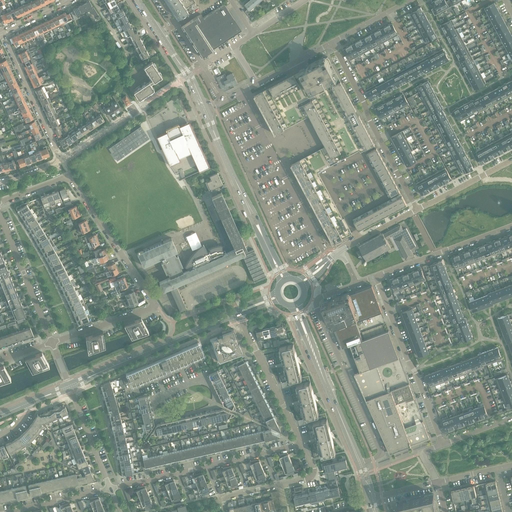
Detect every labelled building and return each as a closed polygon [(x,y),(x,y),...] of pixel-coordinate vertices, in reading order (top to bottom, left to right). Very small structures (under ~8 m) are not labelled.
[(24,15),(26,14),(22,6),(20,7),(16,0),(15,1),(15,3),(21,15),(23,14),(24,15)] [(32,11),(34,10),(30,2),(28,3),(26,0),(24,0),(30,11),(31,10),(32,11)] [(177,0),(171,4),(180,18),(185,14),(186,15),(198,8),(195,2),(194,3),(192,0),(177,0)] [(431,10),(435,16),(444,11),(438,0),(436,0),(433,2),(435,7),(431,10)] [(438,0),(444,11),(452,6),(449,0),(446,2),(444,0),(438,0)] [(84,4),(87,10),(88,12),(90,11),(94,15),(94,16),(98,14),(93,7),(92,8),(89,1),(84,4)] [(255,7),(255,6),(250,1),(245,5),(249,9),(250,10),(253,8),(254,9),(255,7)] [(494,3),(485,8),(488,13),(497,8),(494,3)] [(8,12),(5,14),(9,22),(11,21),(11,20),(13,19),(7,6),(6,4),(4,5),(8,12)] [(84,4),(78,6),(81,13),(87,10),(84,4)] [(120,10),(117,4),(109,8),(113,14),(115,13),(120,10)] [(201,14),(181,27),(184,30),(185,30),(187,33),(186,34),(190,40),(191,40),(193,43),(192,44),(197,50),(198,50),(200,53),(199,54),(201,57),(220,45),(221,44),(242,31),(224,4),(203,18),(201,14)] [(16,18),(17,18),(14,10),(11,11),(8,5),(7,6),(13,19),(15,18),(16,18)] [(7,22),(9,22),(5,14),(3,15),(1,10),(3,9),(2,6),(0,6),(0,12),(5,23),(7,22)] [(76,15),(81,13),(78,6),(73,9),(74,11),(71,12),(74,20),(77,19),(76,15)] [(421,8),(421,7),(418,9),(418,10),(410,14),(413,19),(424,13),(424,12),(423,10),(421,8)] [(497,8),(488,13),(490,17),(499,12),(497,8)] [(125,15),(122,9),(120,10),(115,13),(118,19),(125,15)] [(63,14),(61,15),(66,24),(68,30),(70,29),(67,23),(67,24),(66,22),(72,19),(69,14),(66,15),(65,12),(63,13),(63,14)] [(499,12),(490,17),(492,22),(502,17),(501,15),(500,13),(499,12)] [(424,13),(413,19),(415,24),(427,18),(424,13)] [(64,25),(66,24),(61,15),(59,16),(58,15),(57,16),(60,24),(63,23),(64,25)] [(125,15),(118,19),(121,24),(128,20),(125,15)] [(502,17),(492,22),(495,26),(504,21),(502,17)] [(427,18),(415,24),(418,29),(429,23),(427,18)] [(57,28),(53,19),(51,19),(50,19),(48,20),(52,28),(53,30),(57,28)] [(44,22),(49,32),(51,37),(53,36),(50,29),(52,28),(48,20),(47,21),(46,22),(44,22)] [(128,20),(121,24),(124,30),(132,27),(128,20)] [(444,30),(455,24),(452,20),(441,25),(442,28),(443,30),(444,30)] [(504,21),(495,26),(497,31),(507,26),(504,21)] [(40,24),(44,32),(45,34),(49,32),(44,22),(43,23),(42,23),(40,24)] [(429,23),(418,29),(420,33),(432,27),(431,27),(432,26),(431,24),(430,25),(429,23)] [(42,33),(44,32),(40,24),(39,24),(39,25),(36,26),(42,39),(43,41),(45,40),(42,33)] [(392,24),(390,25),(390,24),(388,25),(388,26),(387,26),(393,38),(398,35),(392,24)] [(455,24),(444,30),(446,35),(457,29),(455,30),(453,26),(455,25),(455,24)] [(34,27),(32,28),(36,36),(39,35),(41,40),(42,39),(36,26),(34,27)] [(387,26),(386,27),(386,26),(384,27),(385,28),(382,29),(389,40),(393,38),(387,26)] [(507,26),(497,31),(500,35),(509,30),(507,26)] [(127,36),(129,35),(135,32),(132,27),(124,30),(127,36)] [(432,27),(420,33),(423,38),(434,32),(432,27)] [(33,37),(36,36),(32,28),(30,28),(30,29),(28,30),(35,44),(36,44),(33,37)] [(382,29),(380,30),(380,29),(378,30),(378,31),(384,43),(389,40),(382,29)] [(457,29),(446,35),(449,39),(459,33),(457,29)] [(25,31),(24,32),(28,40),(30,39),(34,46),(35,45),(35,44),(28,30),(26,31),(25,31)] [(509,30),(500,35),(502,40),(511,35),(509,30)] [(140,37),(137,31),(135,32),(129,35),(133,41),(140,37)] [(378,31),(373,34),(379,45),(384,43),(378,31)] [(22,33),(20,34),(27,49),(29,48),(25,41),(28,40),(24,32),(22,32),(22,33)] [(434,32),(423,38),(425,43),(437,37),(436,36),(437,36),(436,34),(435,34),(434,32)] [(462,38),(459,33),(449,39),(451,44),(462,38)] [(17,35),(16,35),(19,44),(22,43),(25,50),(27,49),(20,34),(18,35),(17,35)] [(373,34),(368,37),(374,48),(379,45),(373,34)] [(511,36),(511,35),(502,40),(504,44),(511,40),(511,36)] [(140,37),(133,41),(136,47),(143,43),(140,37)] [(368,37),(363,39),(369,50),(374,48),(368,37)] [(464,42),(462,38),(451,44),(452,46),(451,46),(452,48),(453,48),(464,42)] [(363,39),(359,42),(365,53),(369,50),(363,39)] [(359,42),(354,44),(360,56),(365,53),(359,42)] [(467,47),(464,42),(453,48),(454,49),(453,49),(454,51),(455,51),(456,53),(467,47)] [(136,47),(139,53),(146,49),(143,43),(136,47)] [(354,44),(349,47),(355,58),(360,56),(354,44)] [(349,47),(348,47),(346,48),(344,49),(350,61),(355,58),(349,47)] [(467,47),(456,53),(458,57),(469,51),(467,47)] [(149,55),(146,49),(139,53),(142,59),(149,55)] [(449,60),(446,54),(445,52),(443,49),(438,52),(444,63),(445,63),(447,62),(449,60)] [(21,58),(33,52),(34,52),(33,50),(27,53),(26,50),(19,54),(19,55),(19,56),(20,56),(21,58)] [(471,56),(469,51),(458,57),(460,61),(460,62),(471,56)] [(22,63),(30,59),(32,58),(31,56),(34,54),(33,52),(21,58),(22,60),(21,61),(22,63)] [(440,65),(444,63),(438,52),(434,54),(440,65)] [(440,65),(434,54),(429,56),(435,68),(440,65)] [(435,68),(429,56),(425,59),(431,70),(435,68)] [(471,56),(460,62),(460,63),(461,65),(461,64),(462,66),(474,60),(471,56)] [(339,82),(326,57),(297,72),(296,72),(292,74),(267,87),(262,90),(251,96),(273,137),(284,132),(309,118),(324,147),(300,160),(290,165),(332,246),(340,241),(342,240),(352,235),(344,220),(343,221),(318,173),(359,152),(360,154),(365,151),(374,147),(341,84),(339,82)] [(431,70),(425,59),(420,61),(426,73),(427,72),(427,73),(429,72),(429,71),(431,70)] [(25,69),(26,71),(34,67),(33,65),(39,62),(38,60),(36,61),(25,67),(26,68),(25,69)] [(476,65),(474,60),(462,66),(465,71),(476,65)] [(420,61),(416,64),(421,74),(426,72),(426,73),(420,61)] [(144,70),(148,75),(157,69),(152,62),(144,67),(146,69),(144,70)] [(416,64),(411,66),(417,77),(421,74),(416,64)] [(10,69),(8,65),(0,68),(0,73),(3,72),(10,69)] [(476,65),(465,71),(465,72),(466,74),(466,73),(467,75),(479,69),(476,65)] [(36,66),(34,67),(26,71),(27,72),(27,73),(28,75),(42,68),(41,67),(37,69),(36,66)] [(411,66),(407,68),(412,79),(417,77),(411,66)] [(43,70),(42,68),(28,75),(29,77),(29,78),(30,79),(38,76),(37,73),(43,70)] [(407,68),(402,71),(408,82),(412,79),(407,68)] [(12,73),(10,69),(3,72),(4,75),(1,76),(2,78),(12,73)] [(146,82),(141,85),(147,95),(154,89),(150,84),(154,82),(162,77),(157,69),(148,75),(151,80),(149,82),(147,83),(146,82)] [(481,74),(479,69),(467,75),(470,80),(481,74)] [(402,71),(398,73),(403,84),(408,82),(402,71)] [(225,74),(219,77),(219,78),(219,79),(223,89),(225,88),(227,91),(235,87),(234,85),(238,84),(237,82),(235,76),(234,77),(233,73),(228,76),(228,77),(228,78),(227,78),(225,74)] [(398,73),(393,76),(399,86),(403,84),(398,73)] [(31,81),(32,83),(46,77),(48,76),(47,74),(41,77),(39,78),(38,76),(30,79),(31,81)] [(481,74),(470,80),(472,84),(483,78),(481,74)] [(394,78),(390,80),(394,89),(395,88),(395,89),(397,88),(397,87),(399,86),(393,76),(394,78)] [(16,82),(14,77),(6,81),(8,83),(2,86),(3,88),(16,82)] [(46,79),(46,77),(32,83),(33,85),(33,86),(33,87),(34,87),(44,83),(43,80),(46,79)] [(483,78),(472,84),(472,85),(473,87),(475,89),(481,86),(481,87),(483,86),(483,85),(486,83),(483,78)] [(384,80),(380,83),(385,94),(390,91),(384,80)] [(390,80),(385,82),(384,80),(390,91),(394,89),(390,80)] [(428,82),(428,81),(422,84),(420,85),(417,87),(419,92),(431,86),(430,85),(431,85),(430,83),(429,83),(428,82)] [(10,89),(11,89),(18,86),(16,82),(3,88),(3,90),(9,87),(10,89)] [(380,83),(375,85),(381,96),(385,94),(380,83)] [(511,92),(507,84),(506,84),(506,83),(504,84),(504,85),(502,86),(508,97),(511,95),(511,92)] [(139,100),(147,95),(141,85),(136,89),(136,90),(134,92),(139,100)] [(375,85),(371,88),(376,98),(381,96),(375,85)] [(18,86),(11,89),(12,91),(6,94),(7,96),(11,94),(20,90),(19,88),(19,87),(19,86),(18,86)] [(431,86),(419,92),(422,97),(433,90),(431,86)] [(502,86),(500,87),(498,88),(498,89),(504,100),(508,97),(502,86)] [(371,88),(366,90),(372,101),(374,100),(376,99),(376,98),(371,88)] [(498,89),(493,91),(499,103),(504,100),(498,89)] [(433,90),(422,97),(424,101),(436,95),(433,90)] [(493,91),(488,94),(494,105),(499,103),(493,91)] [(38,96),(40,101),(49,97),(46,92),(44,93),(38,96)] [(23,96),(22,94),(14,97),(15,100),(8,103),(9,105),(10,105),(24,98),(23,96)] [(403,94),(401,95),(399,96),(399,97),(404,108),(409,105),(403,94)] [(488,94),(483,96),(489,108),(494,105),(488,94)] [(436,95),(424,101),(427,106),(438,99),(436,95)] [(126,96),(122,98),(127,105),(131,103),(126,96)] [(483,96),(481,97),(479,98),(478,99),(485,110),(489,108),(483,96)] [(51,102),(49,97),(40,101),(43,106),(49,103),(51,102)] [(399,97),(394,99),(400,110),(404,108),(399,97)] [(17,103),(18,106),(26,102),(25,100),(24,98),(10,105),(11,106),(17,103)] [(394,99),(390,102),(395,112),(400,110),(394,99)] [(438,99),(427,106),(429,110),(440,104),(438,99)] [(478,99),(474,101),(473,100),(480,113),(485,110),(478,99)] [(473,100),(472,101),(472,100),(470,101),(470,102),(468,103),(474,114),(475,114),(474,112),(478,110),(480,113),(473,100)] [(27,104),(26,102),(18,106),(19,108),(13,111),(14,113),(28,106),(27,105),(27,104)] [(111,106),(116,113),(122,109),(117,102),(111,106)] [(390,102),(385,104),(391,115),(395,112),(390,102)] [(45,112),(51,109),(49,103),(43,106),(45,112)] [(468,103),(464,105),(470,117),(474,114),(468,103)] [(385,104),(383,105),(383,104),(381,105),(381,106),(386,117),(391,115),(385,104)] [(440,104),(429,110),(431,114),(430,115),(443,108),(442,108),(443,108),(442,106),(441,106),(440,104)] [(464,105),(459,108),(465,119),(470,117),(464,105)] [(21,112),(22,114),(30,110),(29,109),(29,108),(28,106),(14,113),(15,115),(21,112)] [(111,116),(116,113),(111,106),(106,109),(105,107),(102,109),(106,115),(108,113),(111,116)] [(380,107),(380,106),(378,107),(378,108),(376,109),(382,120),(386,117),(381,106),(380,107)] [(45,112),(48,117),(56,113),(54,108),(51,109),(45,112)] [(430,115),(433,120),(444,114),(442,109),(443,109),(443,108),(430,115)] [(459,108),(458,108),(456,109),(454,111),(457,117),(456,117),(458,119),(460,122),(465,119),(459,108)] [(31,112),(30,110),(22,114),(23,116),(21,117),(22,119),(31,115),(31,113),(31,112)] [(58,116),(56,113),(48,117),(50,122),(56,119),(55,117),(58,116)] [(433,120),(435,124),(447,118),(444,114),(433,120)] [(100,115),(95,118),(99,124),(104,120),(100,115)] [(94,127),(99,124),(95,118),(90,122),(94,127)] [(435,124),(438,129),(449,123),(447,118),(435,124)] [(53,127),(58,125),(59,125),(56,119),(50,122),(53,127)] [(37,126),(34,121),(28,124),(31,129),(37,126)] [(85,125),(89,131),(94,127),(90,122),(85,125)] [(163,149),(170,166),(177,176),(180,174),(182,179),(186,177),(199,171),(210,167),(190,124),(188,125),(187,124),(187,123),(179,126),(179,124),(166,130),(167,132),(157,136),(157,137),(162,148),(163,149)] [(438,129),(440,133),(451,127),(449,123),(438,129)] [(84,134),(89,131),(85,125),(80,128),(84,134)] [(39,132),(37,126),(31,129),(33,134),(39,132)] [(141,126),(109,149),(117,161),(149,139),(141,126)] [(440,133),(442,138),(454,132),(453,131),(454,131),(453,129),(452,129),(451,127),(440,133)] [(75,132),(79,137),(84,134),(80,128),(75,132)] [(392,137),(394,142),(406,136),(403,131),(392,137)] [(42,137),(39,132),(33,134),(36,140),(42,137)] [(73,141),(79,137),(75,132),(70,135),(73,141)] [(442,138),(445,142),(456,136),(455,134),(456,134),(455,132),(454,132),(442,138)] [(69,144),(73,141),(70,135),(69,134),(67,135),(68,136),(65,138),(69,144)] [(406,136),(394,142),(397,147),(408,141),(406,136)] [(445,142),(447,147),(459,141),(456,136),(445,142)] [(511,148),(505,137),(500,139),(506,150),(508,149),(508,150),(510,149),(510,148),(511,148)] [(63,148),(69,144),(65,138),(59,142),(63,148)] [(506,150),(500,139),(495,142),(501,153),(502,153),(504,152),(506,150)] [(408,141),(397,147),(399,152),(411,145),(408,141)] [(447,147),(450,151),(461,145),(459,141),(447,147)] [(501,153),(495,142),(490,144),(496,156),(501,153)] [(496,156),(490,144),(486,147),(492,158),(496,156)] [(411,145),(399,152),(402,156),(413,150),(411,145)] [(450,151),(452,156),(463,150),(463,149),(464,149),(463,147),(462,147),(461,145),(450,151)] [(38,160),(43,158),(41,151),(37,152),(35,146),(33,147),(34,150),(35,153),(38,160)] [(44,149),(41,151),(43,158),(50,156),(46,146),(43,147),(44,149)] [(492,158),(486,147),(481,149),(487,161),(489,160),(491,159),(491,158),(492,158)] [(379,153),(377,148),(368,153),(371,158),(379,153)] [(487,161),(481,149),(476,152),(480,160),(479,161),(481,164),(487,161)] [(20,167),(26,165),(23,157),(18,159),(17,156),(18,156),(16,150),(13,151),(16,163),(18,162),(20,167)] [(413,150),(402,156),(404,161),(414,156),(411,152),(413,150)] [(452,156),(454,160),(466,154),(463,150),(452,156)] [(32,162),(38,160),(35,153),(29,155),(32,162)] [(382,158),(379,153),(371,158),(373,163),(382,158)] [(454,160),(457,165),(468,159),(466,154),(454,160)] [(32,162),(29,155),(23,157),(26,165),(32,162)] [(414,156),(404,161),(407,166),(416,161),(414,156)] [(384,163),(382,158),(373,163),(376,168),(384,163)] [(457,165),(459,169),(471,163),(469,161),(470,161),(469,159),(468,159),(457,165)] [(387,168),(384,163),(376,168),(378,172),(387,168)] [(474,169),(471,163),(459,169),(462,174),(470,170),(470,171),(474,169)] [(390,173),(387,168),(378,172),(381,177),(390,173)] [(451,180),(445,168),(440,171),(447,182),(448,182),(450,181),(449,181),(451,180)] [(447,182),(440,171),(436,173),(442,185),(447,182)] [(392,177),(390,173),(381,177),(383,182),(392,177)] [(442,185),(436,173),(431,176),(437,187),(442,185)] [(223,185),(219,176),(211,180),(207,182),(210,190),(215,188),(223,185)] [(437,187),(431,176),(426,178),(432,190),(437,187)] [(395,182),(392,177),(383,182),(386,187),(395,182)] [(432,190),(426,178),(421,181),(427,192),(432,190)] [(427,192),(421,181),(416,184),(422,195),(425,194),(427,193),(427,192)] [(397,187),(395,182),(386,187),(389,191),(397,187)] [(400,192),(397,187),(389,191),(391,196),(400,192)] [(221,219),(214,204),(211,197),(218,194),(215,188),(210,190),(201,194),(212,218),(214,222),(221,219)] [(55,191),(52,193),(56,203),(62,201),(58,191),(58,190),(57,191),(58,191),(55,192),(55,191)] [(49,194),(46,195),(50,205),(56,203),(52,193),(49,194)] [(253,249),(248,252),(245,245),(221,193),(211,197),(214,204),(221,219),(214,222),(224,245),(222,246),(220,246),(218,246),(213,247),(211,248),(209,249),(209,250),(207,251),(204,246),(202,247),(199,249),(196,252),(195,253),(193,255),(191,257),(190,259),(188,261),(187,264),(185,266),(183,267),(178,256),(176,257),(174,252),(177,251),(171,238),(137,253),(143,266),(161,258),(163,262),(161,263),(166,274),(168,273),(170,278),(160,283),(163,291),(170,288),(180,311),(186,308),(176,285),(181,283),(243,256),(245,262),(255,282),(266,277),(257,257),(253,249)] [(44,196),(41,197),(44,207),(50,205),(46,195),(44,196)] [(402,196),(397,199),(402,207),(407,205),(402,196)] [(397,199),(392,201),(397,210),(402,207),(397,199)] [(392,201),(387,204),(392,213),(397,210),(392,201)] [(17,211),(20,215),(30,209),(26,203),(21,205),(22,208),(17,211)] [(68,215),(79,211),(77,206),(73,207),(72,204),(65,207),(68,215)] [(387,204),(383,206),(387,215),(392,213),(387,204)] [(383,206),(378,209),(383,218),(387,215),(383,206)] [(33,214),(30,209),(20,215),(23,220),(33,214)] [(378,209),(373,212),(378,220),(383,218),(378,209)] [(68,215),(69,219),(73,218),(80,215),(79,211),(68,215)] [(373,212),(368,214),(373,223),(378,220),(373,212)] [(33,214),(23,220),(26,224),(36,219),(33,214)] [(368,214),(364,217),(368,225),(373,223),(368,214)] [(364,217),(359,219),(364,228),(368,225),(364,217)] [(29,229),(39,223),(36,219),(26,224),(29,229)] [(354,222),(358,231),(364,228),(359,219),(354,222)] [(77,229),(88,225),(86,220),(75,224),(77,229)] [(29,229),(32,234),(41,228),(39,223),(29,229)] [(77,229),(79,234),(90,230),(88,225),(77,229)] [(393,236),(406,260),(414,255),(403,235),(402,235),(401,232),(403,230),(401,225),(384,234),(383,233),(359,246),(360,248),(358,250),(358,251),(357,251),(361,259),(362,259),(364,260),(365,261),(391,248),(386,239),(393,236)] [(32,234),(35,238),(44,233),(41,228),(32,234)] [(35,238),(38,243),(47,237),(44,233),(35,238)] [(87,243),(90,242),(98,239),(96,234),(92,236),(91,234),(85,237),(87,243)] [(507,237),(506,236),(504,237),(504,238),(502,239),(507,251),(511,249),(507,237)] [(38,243),(40,248),(50,242),(47,237),(38,243)] [(502,239),(501,238),(499,239),(499,240),(497,241),(502,253),(507,251),(502,239)] [(98,239),(90,242),(87,243),(90,250),(96,248),(95,246),(100,244),(98,239)] [(497,241),(495,241),(492,242),(493,242),(492,242),(497,255),(502,253),(497,241)] [(40,248),(43,252),(53,247),(50,242),(40,248)] [(492,242),(491,243),(491,242),(489,243),(489,244),(487,244),(492,256),(497,255),(492,242)] [(487,244),(482,246),(486,258),(492,256),(487,244)] [(482,246),(477,248),(481,260),(486,258),(482,246)] [(43,252),(46,257),(55,252),(53,247),(43,252)] [(100,248),(92,252),(93,255),(94,255),(96,258),(107,253),(105,249),(101,250),(100,248)] [(477,248),(476,248),(474,249),(472,250),(476,262),(481,260),(477,248)] [(472,250),(471,250),(469,251),(467,252),(471,264),(476,262),(472,250)] [(46,257),(48,262),(58,256),(55,252),(46,257)] [(467,252),(465,253),(464,252),(462,253),(462,254),(466,266),(471,264),(467,252)] [(109,259),(107,253),(96,258),(98,263),(102,262),(102,261),(109,259)] [(462,254),(461,254),(461,253),(459,254),(459,255),(457,256),(461,268),(466,266),(462,254)] [(48,262),(51,266),(61,261),(58,256),(48,262)] [(457,256),(455,257),(454,256),(452,257),(451,258),(456,270),(461,268),(457,256)] [(443,264),(442,260),(438,262),(439,263),(436,264),(436,263),(434,264),(430,266),(432,271),(444,266),(443,264)] [(51,266),(53,271),(63,266),(61,261),(51,266)] [(53,271),(56,276),(66,271),(63,266),(53,271)] [(444,266),(432,271),(434,275),(446,271),(444,266)] [(117,268),(109,271),(105,272),(107,276),(111,275),(111,276),(119,273),(117,268)] [(421,269),(420,269),(418,270),(416,271),(420,283),(426,281),(421,269)] [(8,273),(7,270),(0,273),(0,279),(9,275),(10,275),(9,273),(8,273)] [(56,276),(58,281),(68,276),(66,271),(56,276)] [(416,271),(411,273),(415,285),(420,283),(416,271)] [(446,271),(434,275),(436,280),(448,276),(446,271)] [(411,273),(406,275),(409,285),(414,283),(415,285),(411,273)] [(10,278),(9,275),(0,279),(0,284),(1,284),(11,281),(11,280),(12,280),(11,278),(10,278)] [(406,275),(401,277),(405,289),(405,286),(409,285),(406,275)] [(58,281),(61,286),(71,281),(68,276),(58,281)] [(448,276),(436,280),(437,285),(450,281),(448,276)] [(126,282),(125,277),(117,280),(114,282),(115,286),(126,282)] [(401,277),(396,279),(400,291),(405,289),(401,277)] [(396,279),(393,279),(390,280),(391,284),(392,284),(393,287),(392,287),(393,289),(394,289),(395,293),(400,291),(396,279)] [(12,283),(11,281),(1,284),(3,289),(13,286),(13,285),(14,285),(13,283),(12,283)] [(61,286),(63,290),(73,286),(71,281),(61,286)] [(450,281),(437,285),(439,290),(451,285),(451,283),(450,281)] [(115,286),(117,291),(113,293),(114,295),(120,293),(121,293),(120,290),(128,287),(126,282),(115,286)] [(336,288),(334,282),(325,285),(327,292),(336,288)] [(350,294),(322,304),(332,325),(334,324),(336,329),(334,330),(342,349),(350,346),(363,341),(363,340),(356,322),(382,312),(372,285),(356,292),(356,293),(350,295),(350,294)] [(451,285),(439,290),(441,295),(453,290),(453,289),(454,289),(453,287),(452,287),(451,285)] [(14,288),(13,286),(3,289),(5,294),(15,291),(15,290),(16,290),(15,288),(14,288)] [(63,290),(65,295),(75,291),(73,286),(63,290)] [(508,286),(503,288),(506,298),(509,297),(509,298),(511,297),(511,296),(508,286)] [(133,288),(125,291),(126,294),(128,301),(125,302),(127,307),(138,303),(133,288)] [(503,288),(498,290),(502,300),(505,299),(504,299),(506,298),(503,288)] [(453,290),(441,295),(443,299),(455,295),(453,290)] [(498,290),(493,292),(497,302),(502,300),(498,290)] [(18,295),(17,293),(16,293),(15,291),(5,294),(3,295),(5,300),(17,296),(17,295),(18,295)] [(65,295),(68,300),(78,295),(75,291),(65,295)] [(493,292),(488,294),(493,305),(493,304),(492,303),(497,302),(493,292)] [(488,294),(489,295),(484,297),(488,306),(490,306),(492,305),(493,305),(488,294)] [(68,300),(70,305),(80,300),(78,295),(68,300)] [(455,295),(443,299),(445,304),(457,300),(455,295)] [(18,298),(17,296),(5,300),(7,305),(9,304),(19,301),(19,300),(20,300),(19,298),(18,298)] [(484,297),(479,298),(483,308),(488,306),(484,297)] [(479,298),(475,300),(478,310),(483,308),(479,298)] [(83,299),(80,300),(70,305),(72,310),(85,304),(83,299)] [(457,300),(445,304),(446,309),(459,304),(458,302),(458,300),(457,300)] [(475,300),(470,302),(470,303),(469,303),(470,306),(471,306),(473,312),(476,311),(476,312),(478,311),(478,310),(475,300)] [(20,303),(19,301),(9,304),(11,309),(21,306),(21,305),(22,305),(21,303),(20,303)] [(85,304),(72,310),(74,315),(85,311),(87,309),(85,304)] [(459,304),(446,309),(448,314),(460,309),(461,308),(460,306),(459,306),(459,304)] [(23,310),(21,306),(11,309),(13,314),(23,310)] [(74,315),(77,320),(87,316),(90,315),(87,309),(84,310),(85,311),(74,315)] [(412,309),(411,309),(408,310),(402,313),(404,318),(414,314),(412,309)] [(460,309),(448,314),(450,318),(462,314),(460,309)] [(15,319),(26,316),(23,310),(13,314),(15,319)] [(416,319),(414,314),(404,318),(406,322),(416,319)] [(462,314),(450,318),(452,323),(465,318),(464,319),(462,314)] [(508,315),(506,315),(504,315),(504,316),(498,318),(499,321),(498,321),(499,323),(500,323),(510,320),(508,315)] [(90,323),(87,316),(77,320),(79,325),(84,323),(85,325),(90,323)] [(147,327),(142,318),(142,317),(123,324),(128,334),(130,337),(149,330),(147,327)] [(465,318),(452,323),(453,323),(455,328),(467,323),(466,321),(467,321),(466,319),(465,319),(465,318)] [(416,319),(406,322),(408,327),(418,323),(416,319)] [(510,320),(500,323),(501,328),(511,324),(510,320)] [(418,323),(408,327),(409,332),(419,328),(418,323)] [(467,323),(455,328),(457,327),(459,331),(456,332),(469,328),(467,323)] [(511,326),(511,324),(501,328),(502,330),(502,333),(503,332),(503,333),(511,329),(511,326)] [(283,325),(276,326),(278,334),(285,333),(283,325)] [(382,325),(362,332),(365,339),(385,332),(382,325)] [(278,334),(276,326),(269,328),(271,336),(278,334)] [(30,327),(0,337),(0,349),(34,338),(30,327)] [(271,336),(269,328),(263,330),(265,338),(271,336)] [(419,328),(409,332),(411,337),(421,333),(419,328)] [(469,328),(456,332),(458,337),(470,333),(469,328)] [(210,339),(212,345),(219,363),(237,355),(236,355),(242,352),(239,344),(238,345),(235,338),(237,338),(233,329),(231,330),(230,329),(221,332),(222,335),(210,339)] [(511,329),(503,333),(505,338),(511,335),(511,329)] [(106,347),(105,341),(104,330),(86,336),(89,346),(89,349),(90,354),(106,347)] [(258,339),(265,338),(263,330),(256,331),(258,339)] [(350,346),(360,372),(354,374),(390,454),(429,439),(423,421),(405,428),(396,404),(405,401),(406,403),(415,400),(409,384),(387,392),(377,366),(399,358),(389,330),(363,340),(363,341),(350,346)] [(421,333),(411,337),(413,341),(423,338),(421,333)] [(470,333),(458,337),(461,337),(462,341),(464,341),(466,341),(466,340),(472,338),(471,335),(472,335),(471,333),(470,333)] [(423,338),(413,341),(415,346),(425,343),(423,338)] [(201,343),(176,354),(152,364),(128,374),(133,385),(156,375),(167,370),(166,367),(170,365),(172,368),(181,365),(205,354),(201,343)] [(425,343),(415,346),(417,351),(427,347),(425,343)] [(281,352),(274,354),(281,384),(288,382),(289,382),(290,384),(291,387),(289,387),(298,421),(305,419),(306,419),(307,422),(308,424),(306,425),(314,458),(315,458),(322,457),(336,453),(327,419),(326,414),(319,415),(310,382),(309,376),(302,378),(294,344),(280,348),(280,349),(281,352)] [(427,347),(417,351),(419,356),(425,354),(427,353),(428,352),(427,347)] [(493,349),(497,361),(502,359),(501,356),(500,353),(500,354),(498,347),(495,348),(493,348),(493,349)] [(493,349),(488,351),(492,363),(497,361),(493,349)] [(488,351),(483,353),(487,365),(492,363),(488,351)] [(48,362),(44,356),(42,352),(25,358),(30,368),(32,371),(49,365),(48,362)] [(483,353),(481,354),(481,353),(479,354),(478,355),(483,368),(483,367),(487,365),(483,353)] [(478,355),(478,356),(474,358),(478,370),(483,368),(478,355)] [(474,358),(469,359),(474,371),(478,370),(474,358)] [(469,359),(468,360),(468,359),(466,360),(464,361),(469,373),(474,371),(469,359)] [(236,363),(240,371),(249,366),(247,361),(244,363),(242,360),(236,363)] [(464,361),(462,362),(462,361),(460,362),(460,363),(464,375),(469,373),(464,361)] [(460,363),(455,365),(459,377),(464,375),(460,363)] [(12,375),(9,369),(7,365),(0,367),(0,383),(14,378),(12,375)] [(455,365),(450,366),(454,379),(459,377),(455,365)] [(251,371),(249,366),(240,371),(243,375),(251,371)] [(450,366),(449,367),(449,366),(447,367),(445,368),(450,380),(454,379),(450,366)] [(445,368),(443,369),(443,368),(441,369),(441,370),(440,370),(445,382),(450,380),(445,368)] [(440,370),(436,372),(440,384),(445,382),(440,370)] [(208,375),(211,380),(220,376),(217,371),(208,375)] [(243,375),(245,380),(254,375),(251,371),(243,375)] [(436,372),(431,374),(435,386),(440,384),(436,372)] [(431,374),(426,375),(428,382),(428,384),(429,384),(430,388),(435,386),(431,374)] [(222,375),(220,376),(211,380),(213,385),(224,379),(222,375)] [(254,375),(245,380),(247,384),(256,380),(254,375)] [(507,375),(495,379),(497,384),(509,380),(507,375)] [(117,387),(116,379),(110,382),(110,381),(103,383),(104,384),(101,386),(102,389),(102,391),(112,388),(114,388),(117,387)] [(213,385),(215,389),(224,385),(226,384),(224,379),(213,385)] [(247,384),(249,389),(258,384),(256,380),(247,384)] [(509,380),(497,384),(499,389),(511,384),(509,380)] [(258,384),(249,389),(252,393),(261,389),(258,384)] [(511,387),(511,384),(499,389),(501,394),(511,389),(511,387)] [(215,389),(218,394),(226,390),(224,385),(215,389)] [(115,392),(114,388),(112,388),(102,391),(103,391),(104,394),(104,396),(113,393),(115,392)] [(252,393),(254,398),(263,394),(261,389),(252,393)] [(511,389),(501,394),(502,399),(511,394),(511,389)] [(229,394),(226,390),(218,394),(220,398),(229,394)] [(220,398),(222,403),(231,399),(229,394),(220,398)] [(263,394),(254,398),(256,403),(265,398),(263,394)] [(511,394),(502,399),(504,403),(511,400),(511,394)] [(117,397),(115,398),(106,401),(107,404),(106,404),(107,406),(118,402),(117,397)] [(256,403),(258,407),(267,403),(265,398),(256,403)] [(236,409),(231,399),(222,403),(224,406),(235,411),(236,409)] [(107,406),(108,409),(108,411),(120,407),(118,402),(107,406)] [(258,407),(261,412),(270,407),(267,403),(258,407)] [(58,407),(62,416),(67,414),(67,412),(65,406),(64,407),(63,405),(58,407)] [(484,406),(478,408),(482,417),(484,417),(485,417),(487,416),(487,415),(484,406)] [(58,407),(53,409),(57,419),(62,416),(58,407)] [(120,407),(108,411),(109,414),(110,415),(119,413),(122,412),(120,407)] [(270,407),(261,412),(263,416),(272,412),(270,407)] [(478,408),(473,409),(477,419),(482,417),(478,408)] [(57,419),(53,409),(48,411),(52,421),(57,419)] [(223,409),(220,410),(222,420),(233,417),(234,415),(235,415),(223,409)] [(473,409),(468,411),(472,421),(477,419),(473,409)] [(48,411),(43,414),(47,423),(52,421),(48,411)] [(468,411),(463,413),(467,423),(472,421),(468,411)] [(263,416),(265,421),(274,416),(272,412),(263,416)] [(463,413),(458,415),(462,425),(467,423),(463,413)] [(38,414),(35,419),(42,423),(46,421),(47,423),(43,414),(40,415),(38,414)] [(458,415),(453,417),(457,427),(462,425),(458,415)] [(274,416),(265,421),(269,428),(270,428),(273,427),(274,429),(277,430),(278,427),(275,420),(276,420),(274,416)] [(448,419),(447,417),(442,419),(443,422),(444,425),(445,428),(446,431),(450,430),(452,429),(448,419)] [(453,417),(448,419),(452,429),(457,427),(453,417)] [(41,425),(42,423),(35,419),(33,423),(42,430),(43,429),(43,427),(42,425),(41,425)] [(154,424),(154,421),(144,423),(147,436),(154,424)] [(39,434),(42,430),(33,423),(30,427),(39,434)] [(163,433),(160,424),(157,424),(150,436),(163,433)] [(62,428),(64,434),(74,430),(72,425),(62,428)] [(30,427),(26,431),(35,439),(39,434),(30,427)] [(66,439),(76,435),(74,430),(64,434),(66,439)] [(270,430),(262,432),(264,441),(268,440),(268,439),(275,438),(277,434),(274,433),(272,434),(272,431),(270,430)] [(26,431),(23,434),(31,443),(35,439),(26,431)] [(26,447),(31,443),(23,434),(19,437),(26,447)] [(78,440),(76,435),(66,439),(68,444),(78,440)] [(19,437),(15,440),(21,450),(26,447),(19,437)] [(42,446),(44,448),(48,446),(51,445),(52,446),(54,446),(51,439),(49,443),(47,441),(42,446)] [(15,440),(10,443),(16,453),(21,450),(15,440)] [(68,444),(70,449),(80,445),(78,440),(68,444)] [(10,456),(16,453),(10,443),(6,445),(10,456)] [(0,446),(0,450),(3,459),(9,456),(4,445),(0,446)] [(80,445),(70,449),(68,450),(70,455),(72,454),(82,450),(80,445)] [(84,455),(82,450),(72,454),(74,459),(84,455)] [(279,458),(281,463),(290,459),(288,453),(280,455),(280,457),(279,458)] [(76,464),(86,460),(84,455),(74,459),(76,464)] [(292,464),(290,459),(281,463),(283,468),(292,464)] [(326,472),(327,472),(334,470),(340,469),(348,467),(346,459),(338,461),(333,462),(324,464),(324,465),(325,469),(326,472)] [(88,465),(86,460),(76,464),(78,469),(88,465)] [(253,470),(261,466),(259,460),(251,461),(252,464),(250,464),(251,465),(253,470)] [(293,466),(292,464),(283,468),(285,473),(286,473),(287,476),(295,474),(294,474),(292,470),(295,469),(293,466)] [(82,467),(85,475),(91,472),(88,465),(78,469),(82,467)] [(222,471),(224,476),(233,473),(230,466),(222,468),(223,470),(222,471)] [(261,466),(253,470),(255,475),(263,471),(261,466)] [(340,495),(338,486),(337,486),(338,486),(334,471),(334,470),(327,472),(327,473),(331,487),(331,488),(330,488),(308,493),(308,494),(302,495),(294,497),(296,505),(310,502),(311,503),(326,499),(325,498),(340,495)] [(264,473),(263,471),(255,475),(257,480),(258,482),(266,481),(266,480),(265,481),(264,477),(266,476),(265,473),(264,473)] [(91,472),(85,475),(85,476),(86,482),(93,481),(92,477),(93,477),(91,472)] [(194,478),(195,483),(204,479),(202,473),(194,475),(194,477),(193,478),(194,478)] [(235,478),(233,473),(224,476),(226,481),(235,478)] [(76,474),(78,484),(86,482),(85,476),(79,478),(78,475),(76,475),(76,474)] [(236,480),(235,478),(226,481),(228,486),(229,489),(237,487),(235,484),(238,483),(238,482),(237,482),(236,479),(236,480)] [(165,485),(167,489),(176,486),(173,480),(173,479),(165,481),(166,484),(165,484),(165,485)] [(206,484),(204,479),(195,483),(197,488),(206,484)] [(487,489),(485,489),(485,490),(497,487),(496,481),(486,483),(487,489)] [(207,486),(206,484),(197,488),(200,493),(201,496),(209,494),(208,494),(206,490),(209,489),(208,486),(207,486)] [(136,491),(138,496),(147,493),(144,486),(145,486),(144,486),(137,488),(137,490),(136,491)] [(178,491),(176,486),(167,489),(165,490),(167,495),(169,494),(178,491)] [(474,486),(468,487),(470,497),(476,496),(474,486)] [(497,487),(485,490),(486,495),(498,492),(497,487)] [(457,490),(451,491),(454,504),(460,502),(457,490)] [(178,493),(178,491),(169,494),(171,500),(172,502),(180,500),(179,500),(178,497),(180,496),(180,495),(179,493),(178,493)] [(498,492),(486,495),(487,500),(499,497),(498,492)] [(138,496),(140,501),(149,498),(147,493),(138,496)] [(437,511),(434,494),(406,501),(397,503),(401,511),(437,511)] [(90,502),(92,507),(101,503),(98,497),(90,499),(91,501),(90,502)] [(499,497),(487,500),(488,505),(501,502),(499,497)] [(150,500),(149,498),(140,501),(142,506),(143,509),(152,507),(151,507),(149,504),(152,503),(152,502),(150,499),(150,500)] [(501,502),(488,505),(490,511),(502,508),(501,502)] [(61,509),(62,511),(66,511),(72,510),(70,504),(70,503),(62,505),(62,508),(61,508),(61,509)] [(92,507),(94,511),(103,508),(101,503),(92,507)]
